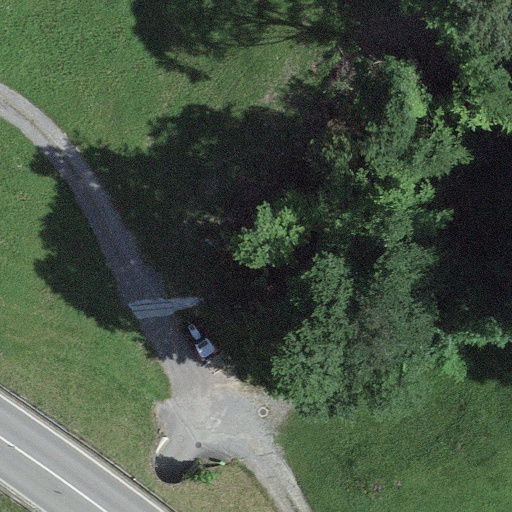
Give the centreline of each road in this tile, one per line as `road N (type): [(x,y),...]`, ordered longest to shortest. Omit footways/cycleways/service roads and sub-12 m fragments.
road 1 (track): [(300,511),(214,408),(46,136),(0,110)]
road 2 (track): [(136,511),(214,408)]
road 3 (trunk): [(0,442),(100,511)]
